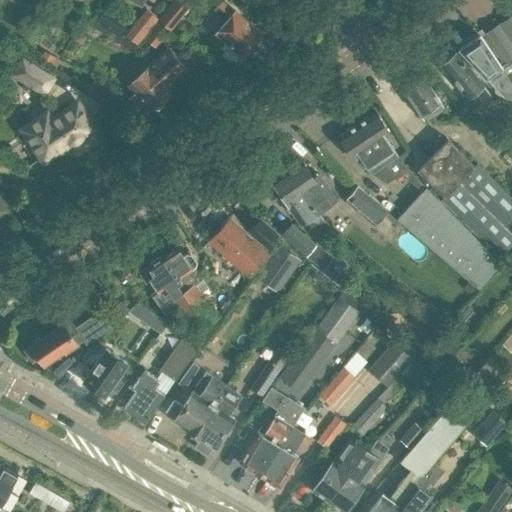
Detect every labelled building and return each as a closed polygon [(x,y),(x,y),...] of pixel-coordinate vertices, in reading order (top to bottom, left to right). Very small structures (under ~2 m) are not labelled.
[(170,30),(194,1),(192,0),(175,0),(158,21),(170,30)] [(235,12),(222,1),(215,9),(228,20),(217,32),(231,44),(225,52),(236,62),(243,54),(244,55),(262,34),(235,11),(235,12)] [(137,43),(158,18),(146,8),(125,34),(137,43)] [(97,23),(121,37),(127,26),(103,12),(97,23)] [(511,21),(484,40),(480,34),(479,35),(511,83),(511,21)] [(156,47),(167,33),(157,24),(146,38),(156,47)] [(502,95),(511,88),(511,83),(479,35),(458,49),(502,95)] [(158,110),(165,104),(163,98),(172,90),(169,87),(188,69),(169,48),(129,84),(136,92),(129,99),(143,114),(150,108),(151,109),(152,108),(158,110)] [(55,70),(61,60),(45,50),(39,59),(55,70)] [(491,96),(456,53),(441,65),(468,98),(474,93),(482,103),(491,96)] [(57,77),(23,56),(11,75),(45,96),(57,77)] [(424,121),(445,108),(425,78),(405,92),(424,121)] [(44,158),(69,141),(71,141),(73,141),(75,141),(76,140),(78,139),(79,138),(81,137),(82,135),(82,133),(83,132),(91,126),(77,105),(55,120),(49,113),(25,129),(44,158)] [(386,164),(397,156),(387,140),(392,136),(376,111),(357,124),(386,164)] [(511,133),(496,118),(486,128),(511,153),(511,133)] [(386,164),(357,124),(338,136),(355,160),(360,157),(371,174),(386,184),(402,173),(422,191),(397,218),(479,287),(502,264),(397,158),(398,157),(397,156),(386,164)] [(474,166),(447,139),(430,156),(454,179),(503,225),(511,215),(511,198),(477,163),(474,166)] [(496,139),(490,145),(498,153),(504,147),(496,139)] [(499,256),(511,242),(511,233),(503,225),(454,179),(430,156),(417,169),(444,196),(442,199),(499,256)] [(313,177),(302,161),(286,172),(315,215),(318,213),(322,220),(323,219),(318,212),(337,200),(319,174),(313,177)] [(315,215),(286,172),(271,182),(263,188),(272,202),(280,196),(291,212),(293,211),(302,224),(306,221),(310,228),(322,220),(318,213),(315,215)] [(377,224),(389,210),(358,184),(346,198),(377,224)] [(0,212),(5,209),(5,208),(10,204),(2,192),(0,193),(0,212)] [(248,276),(270,252),(231,218),(210,241),(248,276)] [(268,247),(279,236),(260,218),(249,230),(268,247)] [(314,243),(291,223),(282,234),(323,270),(334,257),(316,241),(314,243)] [(302,259),(279,243),(256,276),(279,292),(302,259)] [(183,256),(177,247),(164,256),(182,283),(178,286),(182,293),(171,300),(176,307),(191,330),(184,336),(200,350),(221,322),(216,315),(201,292),(209,287),(203,279),(200,282),(197,278),(201,275),(195,267),(196,267),(197,262),(192,254),(187,253),(183,256)] [(162,257),(158,256),(151,260),(151,265),(149,266),(149,267),(140,272),(146,282),(151,279),(159,291),(163,289),(171,301),(161,307),(165,313),(176,307),(171,300),(182,293),(178,286),(182,283),(164,256),(162,257)] [(469,281),(463,287),(470,293),(476,286),(469,281)] [(336,340),(358,311),(339,297),(317,326),(336,340)] [(429,340),(448,316),(427,299),(408,323),(429,340)] [(127,312),(129,309),(120,300),(106,315),(115,324),(127,312)] [(87,343),(102,333),(91,317),(76,327),(78,330),(72,335),(63,323),(32,344),(32,345),(25,350),(33,362),(40,357),(45,365),(66,351),(67,352),(78,345),(78,344),(84,339),(87,343)] [(300,391),(337,342),(317,327),(281,376),(300,391)] [(176,382),(199,350),(181,337),(158,370),(176,382)] [(400,373),(410,362),(413,358),(393,340),(368,369),(388,387),(400,373)] [(104,394),(109,388),(116,393),(127,377),(120,372),(127,362),(106,347),(83,380),(104,394)] [(263,395),(289,355),(277,347),(250,387),(263,395)] [(494,363),(488,358),(400,461),(413,472),(392,500),(383,493),(368,511),(394,511),(423,477),(434,462),(438,457),(485,403),(477,396),(502,367),(496,362),(494,363)] [(188,367),(177,382),(184,387),(195,372),(199,365),(193,361),(188,367)] [(407,378),(417,367),(410,362),(400,373),(407,378)] [(330,405),(354,375),(343,366),(319,395),(330,405)] [(140,376),(133,385),(137,388),(124,406),(145,421),(170,385),(158,377),(157,378),(145,369),(140,376)] [(194,433),(227,385),(206,371),(183,405),(174,400),(166,412),(175,418),(173,419),(194,433)] [(424,398),(436,409),(454,389),(441,378),(424,398)] [(362,435),(387,408),(383,404),(401,385),(395,380),(351,425),(362,435)] [(214,447),(234,417),(228,413),(240,394),(227,385),(194,433),(200,437),(195,446),(207,454),(213,446),(214,447)] [(293,426),(305,407),(288,397),(277,416),(276,415),(264,435),(259,431),(240,462),(260,474),(291,424),(293,426)] [(511,398),(499,414),(493,408),(472,432),(486,445),(511,415),(511,398)] [(327,448),(346,423),(335,415),(316,440),(327,448)] [(409,448),(425,430),(414,421),(399,439),(409,448)] [(280,486),(298,456),(295,453),(307,434),(293,426),(291,424),(260,474),(280,486)] [(312,489),(329,501),(365,448),(350,437),(333,461),(332,460),(312,489)] [(365,448),(329,501),(344,511),(365,483),(362,481),(385,448),(375,441),(369,450),(365,448)] [(0,500),(1,501),(18,473),(0,462),(0,500)] [(416,511),(431,494),(425,489),(430,482),(423,477),(394,511),(416,511)] [(497,511),(511,491),(511,487),(499,479),(476,511),(497,511)]
